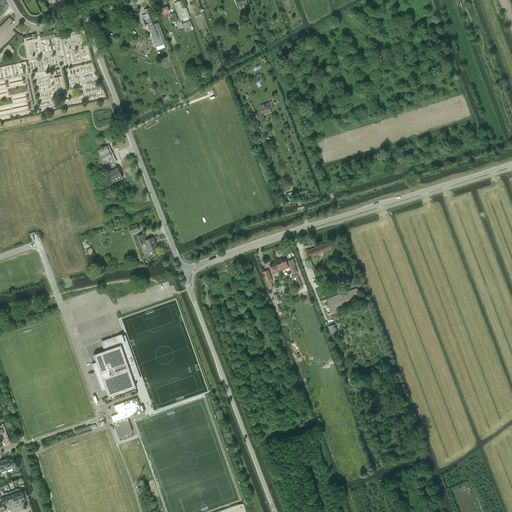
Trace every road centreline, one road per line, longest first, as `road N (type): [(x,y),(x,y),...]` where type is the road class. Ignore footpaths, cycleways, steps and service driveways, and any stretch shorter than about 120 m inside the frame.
road 1 (unclassified): [(183,270),(511,163)]
road 2 (unclassified): [(183,270),(84,17)]
road 3 (unclassified): [(273,511),(183,270)]
road 4 (unclassified): [(0,257),(38,246),(67,326)]
